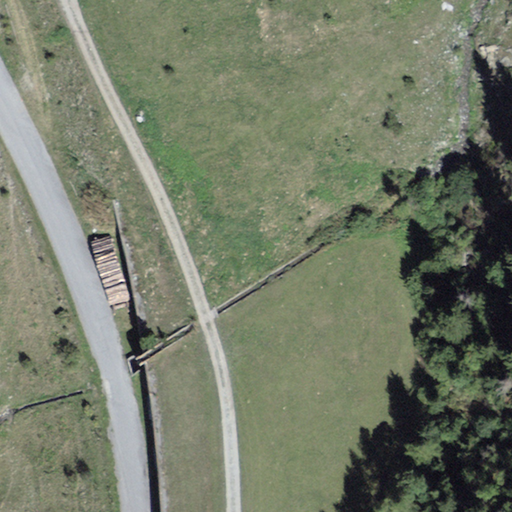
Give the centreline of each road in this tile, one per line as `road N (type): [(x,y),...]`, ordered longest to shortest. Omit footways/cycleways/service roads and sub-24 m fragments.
road 1 (track): [(232,511),(220,363),(183,255),(65,0)]
road 2 (primary): [(194,511),(170,313),(95,0)]
